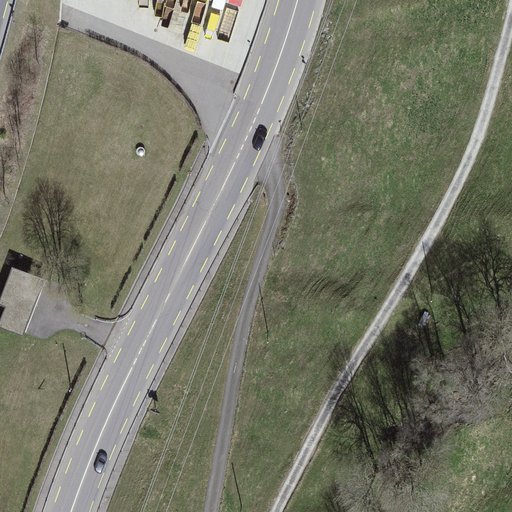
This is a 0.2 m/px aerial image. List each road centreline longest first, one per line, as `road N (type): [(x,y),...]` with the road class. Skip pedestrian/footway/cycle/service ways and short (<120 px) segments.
road 1 (track): [(281,511),(322,426),(442,223),(490,110),(511,27)]
road 2 (secondary): [(278,61),(71,511)]
road 3 (track): [(251,129),(278,206),(249,302),(211,511)]
